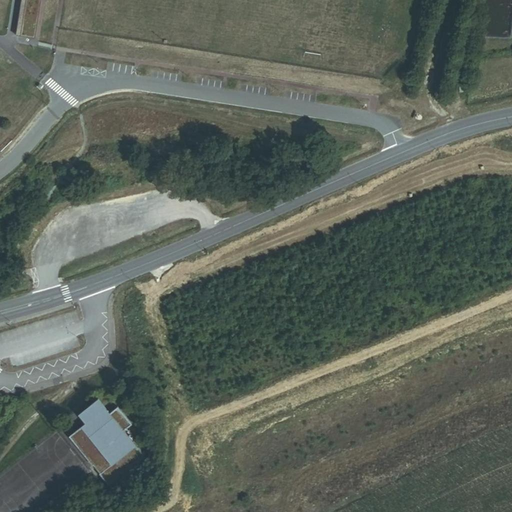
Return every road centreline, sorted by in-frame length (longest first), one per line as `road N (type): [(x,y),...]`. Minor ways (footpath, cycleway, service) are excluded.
road 1 (unclassified): [(401,152),(386,123),(125,79),(79,85),(0,167)]
road 2 (tertiary): [(0,311),(128,272),(401,152)]
